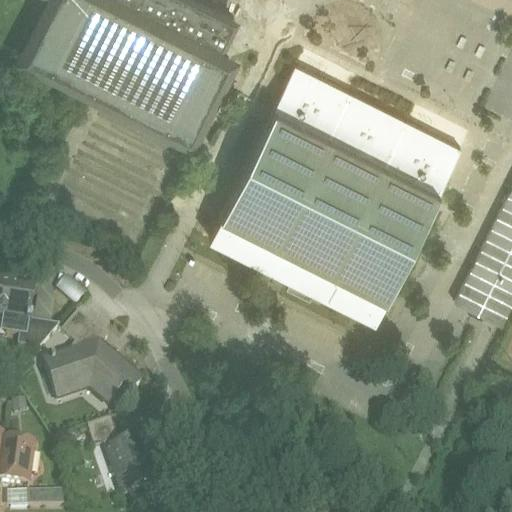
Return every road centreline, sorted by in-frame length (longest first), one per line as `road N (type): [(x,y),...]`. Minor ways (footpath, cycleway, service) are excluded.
road 1 (residential): [(199,410),(151,327),(86,266),(29,240),(0,237)]
road 2 (residential): [(333,511),(199,410)]
